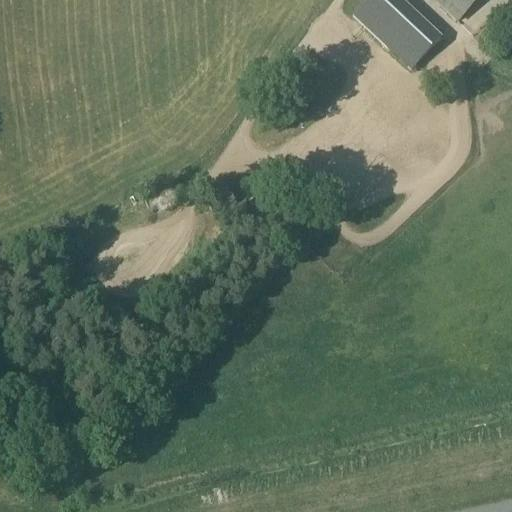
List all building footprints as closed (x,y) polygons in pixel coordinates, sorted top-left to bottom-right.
[(440,43),(394,0),(370,0),(352,20),(411,74),(440,43)] [(430,0),(457,25),(480,0),(430,0)] [(329,64),(307,85),(317,94),(319,97),(341,77),(329,64)] [(281,205),(266,185),(227,215),(241,235),(281,205)] [(151,215),(178,202),(171,186),(144,202),(151,215)] [(223,186),(203,202),(213,218),(234,203),(223,186)]
